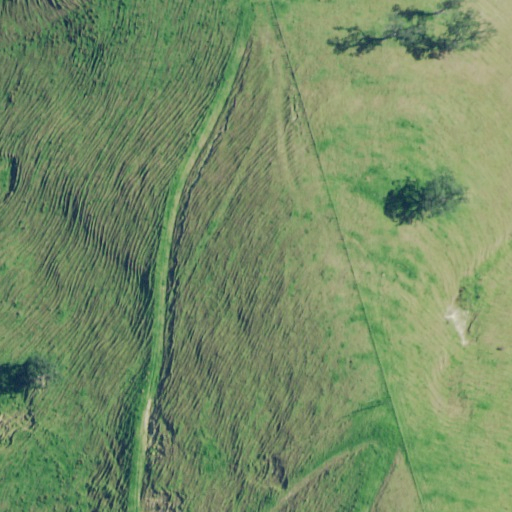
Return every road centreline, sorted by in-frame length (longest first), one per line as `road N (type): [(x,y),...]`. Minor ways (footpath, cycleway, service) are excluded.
road 1 (track): [(247,0),(210,122),(162,205),(149,377),(122,491),(125,511)]
road 2 (track): [(261,511),(305,457),(337,457),(354,511)]
